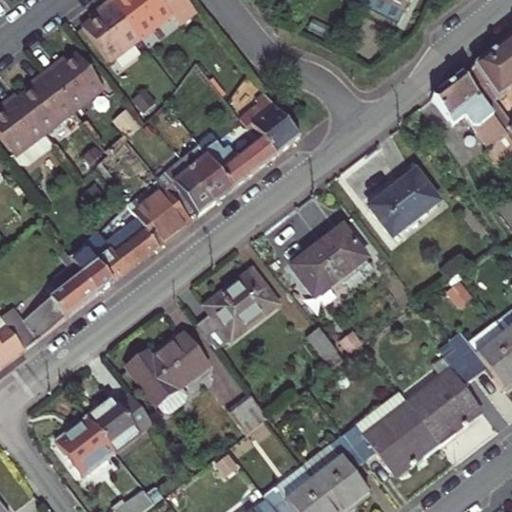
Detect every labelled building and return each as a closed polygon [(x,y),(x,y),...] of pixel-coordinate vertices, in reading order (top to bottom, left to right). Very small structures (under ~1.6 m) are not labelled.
[(197,14),(185,0),(110,0),(108,2),(139,42),(172,16),(180,26),(197,14)] [(350,0),(398,23),(409,0),(350,0)] [(82,30),(109,65),(139,42),(108,2),(94,12),(98,17),(92,22),(82,30)] [(98,17),(94,12),(88,17),(92,22),(98,17)] [(511,38),(499,48),(511,67),(511,38)] [(511,67),(499,48),(474,68),(462,77),(504,133),(508,131),(511,135),(511,126),(495,103),(511,93),(511,67)] [(73,114),(104,90),(77,56),(66,64),(60,68),(57,63),(43,74),(73,114)] [(66,64),(63,59),(57,63),(60,68),(66,64)] [(27,94),(17,101),(44,136),(73,114),(43,74),(29,85),(33,89),(27,94)] [(511,144),(504,133),(462,77),(432,101),(453,127),(465,118),(490,151),(486,154),(495,166),(511,153),(511,144)] [(33,89),(29,85),(23,89),(27,94),(33,89)] [(0,140),(14,159),(23,171),(54,148),(44,136),(17,101),(14,97),(0,106),(0,107),(3,112),(0,114),(0,140)] [(251,127),(263,141),(277,157),(300,140),(264,97),(238,118),(247,131),(251,127)] [(233,191),(277,157),(263,141),(237,160),(228,148),(223,153),(210,137),(198,147),(199,148),(233,191)] [(182,162),(216,205),(233,191),(199,148),(182,162)] [(193,212),(198,218),(216,205),(182,162),(157,182),(187,217),(193,212)] [(440,204),(416,173),(368,209),(392,241),(440,204)] [(165,191),(133,216),(137,221),(159,249),(191,224),(165,191)] [(511,229),(511,216),(496,198),(487,205),(509,232),(511,229)] [(475,215),(497,242),(509,232),(487,205),(475,215)] [(137,221),(106,245),(98,235),(83,247),(113,284),(159,249),(137,221)] [(376,252),(356,225),(345,234),(365,260),(376,252)] [(350,291),(374,272),(366,261),(365,260),(345,234),(342,230),(291,270),(315,301),(342,280),(350,291)] [(68,260),(97,297),(113,284),(83,247),(69,259),(68,260)] [(65,254),(60,258),(64,264),(68,260),(69,259),(65,254)] [(64,264),(69,270),(55,281),(61,289),(39,305),(41,308),(24,321),(15,309),(7,315),(1,320),(6,328),(24,352),(97,297),(68,260),(64,264)] [(276,307),(251,275),(207,310),(212,316),(196,328),(216,354),(276,307)] [(511,313),(497,325),(505,335),(511,344),(511,313)] [(3,330),(0,332),(0,365),(4,362),(7,366),(24,352),(6,328),(3,330)] [(343,363),(318,331),(306,340),(331,372),(343,363)] [(511,385),(511,344),(505,335),(477,356),(461,333),(448,344),(455,353),(476,379),(487,370),(504,392),(511,385)] [(207,369),(184,337),(152,361),(147,355),(127,370),(156,408),(207,369)] [(449,372),(406,404),(440,449),(456,437),(454,434),(470,422),(475,416),(476,410),(475,405),(473,401),(463,389),(476,379),(455,353),(443,362),(449,372)] [(449,372),(443,362),(399,396),(406,404),(449,372)] [(117,406),(113,400),(88,420),(115,456),(153,426),(130,396),(117,406)] [(406,404),(399,396),(343,438),(363,464),(375,454),(387,470),(392,473),(397,474),(402,473),(405,472),(423,458),(425,460),(440,449),(406,404)] [(245,438),(267,421),(249,397),(227,414),(245,438)] [(115,456),(88,420),(56,444),(83,480),(115,456)] [(363,464),(343,438),(304,468),(337,511),(345,511),(368,495),(351,473),(363,464)] [(92,492),(124,468),(115,456),(83,480),(92,492)] [(274,511),(337,511),(304,468),(264,499),(267,502),(274,511)] [(148,511),(154,508),(144,493),(125,508),(119,511),(148,511)] [(274,511),(267,502),(253,511),(274,511)] [(119,511),(125,508),(123,503),(112,511),(111,511),(119,511)]
